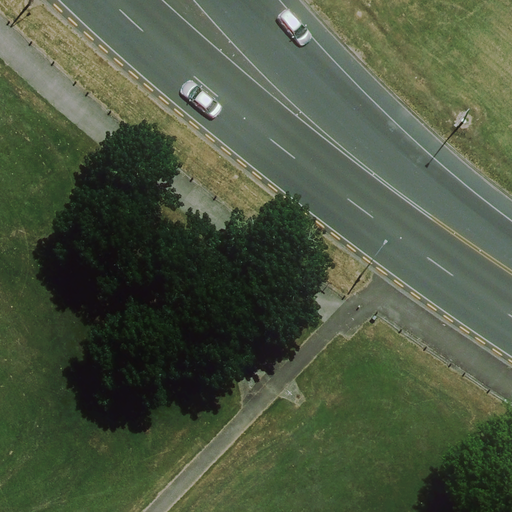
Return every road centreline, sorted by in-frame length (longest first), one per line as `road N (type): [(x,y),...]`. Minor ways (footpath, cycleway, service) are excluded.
road 1 (trunk): [(511,270),(423,216),(287,103)]
road 2 (trunk): [(287,103),(133,0)]
road 3 (trunk): [(218,0),(287,103)]
